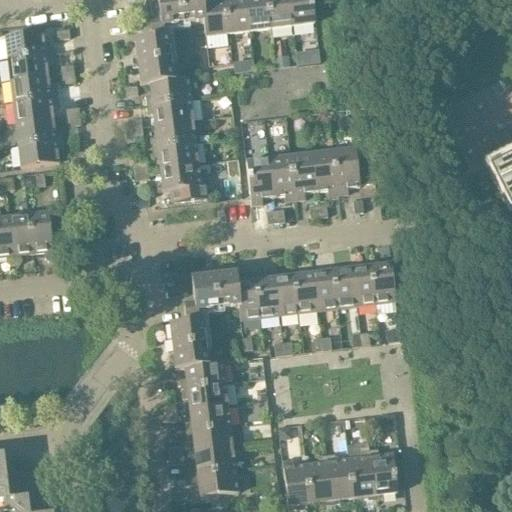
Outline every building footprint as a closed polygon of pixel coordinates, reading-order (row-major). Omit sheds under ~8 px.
[(202,1),(202,0),(156,0),(159,23),(148,24),(150,42),(134,44),(140,88),(149,87),(149,86),(173,84),(172,83),(173,83),(167,40),(164,40),(162,30),(202,25),(204,25),(201,1),(202,1)] [(204,39),(228,36),(222,0),(206,0),(202,1),(201,1),(204,25),(202,25),(204,39)] [(249,34),(244,0),(222,0),(228,36),(249,34)] [(244,0),(249,34),(269,31),(265,0),(244,0)] [(291,29),(287,0),(265,0),(269,31),(291,29)] [(287,0),(291,29),(314,26),(310,0),(287,0)] [(57,43),(69,41),(68,32),(55,34),(57,43)] [(7,63),(52,57),(51,47),(43,48),(41,35),(4,40),(7,63)] [(10,84),(47,80),(45,69),(53,68),(52,57),(7,63),(10,84)] [(287,59),(274,61),(276,71),(288,70),(287,59)] [(61,78),(74,76),(73,68),(60,69),(61,78)] [(74,76),(61,78),(62,87),(75,85),(74,76)] [(12,106),(57,100),(56,90),(48,91),(47,80),(10,84),(12,106)] [(146,109),(190,103),(187,81),(173,83),(172,83),(173,84),(149,86),(149,87),(150,98),(144,98),(146,109)] [(136,89),(123,90),(124,99),(137,98),(136,89)] [(15,127),(52,123),(51,111),(59,110),(57,100),(12,106),(15,127)] [(154,129),(192,124),(190,103),(146,109),(147,119),(153,118),(154,129)] [(66,121),(79,119),(78,111),(65,112),(66,121)] [(79,119),(66,121),(67,130),(80,128),(79,119)] [(128,132),(141,131),(140,122),(127,123),(128,132)] [(17,149),(63,143),(61,133),(53,134),(52,123),(15,127),(17,149)] [(151,152),(195,146),(192,124),(154,129),(156,141),(150,142),(151,152)] [(141,131),(128,132),(129,141),(142,139),(141,131)] [(20,171),(57,167),(56,154),(64,153),(63,143),(17,149),(20,171)] [(160,172),(198,167),(195,146),(151,152),(153,161),(159,161),(160,172)] [(374,186),(370,155),(355,157),(354,152),(332,155),(337,199),(347,197),(347,192),(359,191),(359,188),(374,186)] [(71,165),(84,163),(83,154),(70,156),(71,165)] [(327,200),(337,199),(332,155),(310,157),(314,195),(326,194),(327,200)] [(304,197),(314,195),(310,157),(288,160),(294,204),(305,202),(304,197)] [(284,205),(294,204),(288,160),(266,162),(271,201),(283,199),(284,205)] [(511,160),(487,173),(509,216),(511,213),(511,160)] [(261,202),(271,201),(266,162),(245,165),(250,209),(262,208),(261,202)] [(134,175),(147,173),(146,165),(133,166),(134,175)] [(160,172),(162,183),(155,183),(157,195),(173,193),(174,206),(206,202),(205,192),(204,192),(201,190),(198,167),(160,172)] [(147,173),(134,175),(135,184),(148,182),(147,173)] [(45,189),(43,176),(34,177),(36,190),(45,189)] [(3,181),(5,194),(14,193),(12,180),(3,181)] [(353,217),(362,216),(361,203),(352,204),(353,217)] [(316,208),(317,221),(327,220),(325,207),(316,208)] [(309,222),(317,221),(316,208),(308,209),(309,222)] [(273,214),(275,226),(284,225),(282,212),(273,214)] [(267,227),(275,226),(273,214),(265,215),(267,227)] [(27,219),(32,257),(43,255),(44,261),(48,264),(54,264),(48,216),(27,219)] [(21,258),(32,257),(27,219),(8,221),(14,269),(19,268),(22,264),(21,258)] [(9,269),(14,269),(8,221),(0,221),(0,260),(5,260),(6,266),(9,269)] [(369,269),(374,307),(395,305),(390,267),(369,269)] [(355,310),(374,307),(369,269),(350,272),(355,310)] [(336,312),(355,310),(350,272),(331,274),(336,312)] [(317,314),(336,312),(331,274),(312,276),(317,314)] [(236,286),(237,286),(236,276),(190,281),(193,306),(182,307),(185,325),(169,328),(174,373),(184,372),(184,371),(207,368),(207,367),(202,323),(198,324),(198,314),(237,309),(239,309),(236,286)] [(297,317),(317,314),(312,276),(292,279),(297,317)] [(278,319),(297,317),(292,279),(273,281),(278,319)] [(258,321),(278,319),(273,281),(254,284),(258,321)] [(239,324),(258,321),(254,284),(237,286),(236,286),(239,309),(237,309),(239,324)] [(391,346),(400,345),(398,332),(389,333),(391,346)] [(358,337),(360,349),(369,348),(368,336),(358,337)] [(352,350),(360,349),(358,337),(350,338),(352,350)] [(243,354),(252,353),(250,340),(241,341),(243,354)] [(320,341),(321,354),(331,353),(329,340),(320,341)] [(313,355),(321,354),(320,341),(312,342),(313,355)] [(281,346),(283,359),(292,358),(290,345),(281,346)] [(274,360),(283,359),(281,346),(273,347),(274,360)] [(180,393),(224,387),(221,365),(207,367),(207,368),(184,371),(184,372),(185,382),(179,382),(180,393)] [(171,373),(157,375),(159,384),(172,382),(171,373)] [(189,413),(227,409),(224,387),(180,393),(181,403),(187,402),(189,413)] [(264,393),(257,394),(258,403),(265,403),(264,393)] [(163,417),(176,415),(175,406),(162,408),(163,417)] [(185,436),(229,431),(227,409),(189,413),(190,424),(184,425),(185,436)] [(176,415),(163,417),(164,425),(177,424),(176,415)] [(194,456),(232,452),(229,431),(185,436),(186,445),(193,445),(194,456)] [(282,443),(292,441),(291,432),(281,434),(282,443)] [(168,460),(181,458),(180,449),(167,450),(168,460)] [(191,479),(235,473),(232,452),(194,456),(195,467),(189,468),(191,479)] [(368,453),(375,503),(378,503),(382,502),(382,500),(382,497),(397,496),(392,457),(377,459),(377,452),(368,453)] [(371,504),(375,503),(368,453),(360,454),(361,461),(348,463),(353,501),(366,499),(366,502),(367,504),(371,503),(371,504)] [(181,458),(168,460),(169,468),(182,467),(181,458)] [(353,501),(348,463),(335,465),(334,458),(325,459),(331,508),(335,508),(339,507),(338,505),(339,505),(338,503),(353,501)] [(328,509),(331,508),(325,459),(317,460),(318,467),(305,468),(310,506),(323,504),(324,507),(324,509),(328,509)] [(310,506),(305,468),(292,470),(291,463),(281,464),(286,511),(295,511),(295,510),(296,510),(296,508),(310,506)] [(235,473),(191,479),(192,489),(198,488),(199,500),(237,496),(235,473)] [(173,504),(186,502),(185,493),(172,494),(173,504)] [(8,511),(28,511),(27,501),(8,503),(8,511)]
